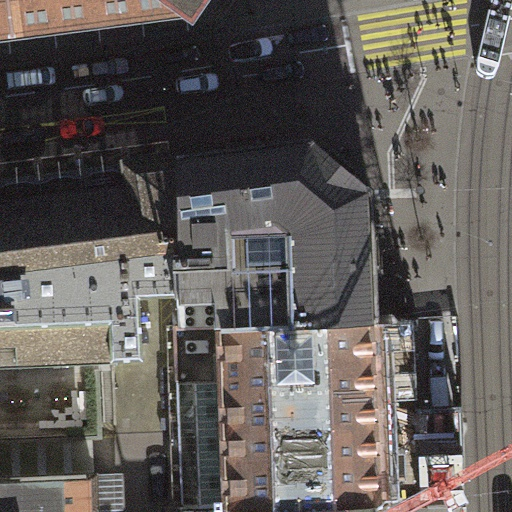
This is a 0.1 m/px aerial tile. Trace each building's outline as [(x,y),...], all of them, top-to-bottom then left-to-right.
[(0,0),(0,36),(186,13),(195,0),(0,0)] [(221,291),(221,324),(376,319),(373,252),(371,187),(311,137),(210,150),(180,154),(180,293),(221,291)] [(140,294),(180,293),(180,154),(138,158),(0,176),(0,442),(94,438),(104,438),(101,357),(143,356),(140,294)] [(178,413),(181,507),(383,500),(376,319),(221,324),(224,411),(178,413)] [(0,511),(95,511),(95,473),(0,476),(0,511)] [(181,507),(181,511),(383,511),(383,500),(181,507)]
